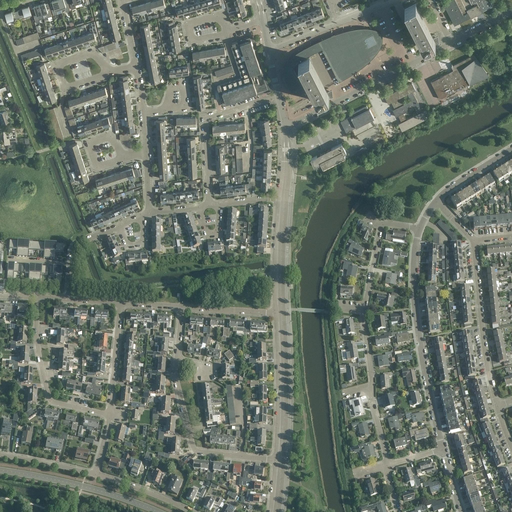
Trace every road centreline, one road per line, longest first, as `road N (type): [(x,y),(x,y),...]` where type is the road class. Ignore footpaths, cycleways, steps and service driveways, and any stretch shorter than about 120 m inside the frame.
road 1 (residential): [(441,450),(414,309),(419,229)]
road 2 (residential): [(281,461),(196,451),(177,360)]
road 3 (residential): [(497,406),(474,241)]
road 4 (residential): [(109,415),(48,396),(35,297)]
road 5 (residential): [(208,204),(203,118),(277,95)]
road 6 (tertiary): [(155,511),(0,471)]
road 7 (residential): [(281,461),(281,314)]
road 8 (residential): [(107,69),(91,51),(57,63),(64,89),(106,73)]
road 9 (residential): [(341,99),(450,43)]
